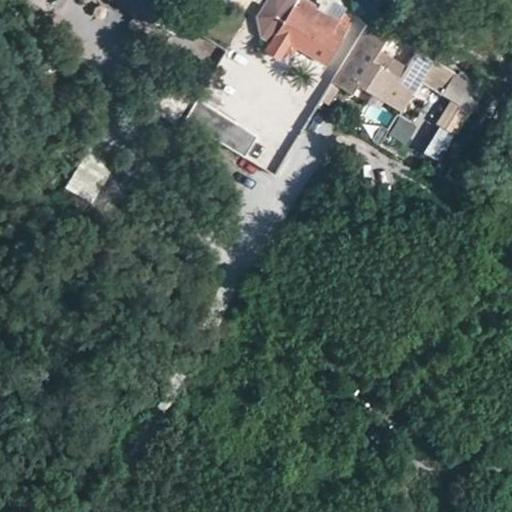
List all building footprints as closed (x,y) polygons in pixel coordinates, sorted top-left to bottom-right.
[(291,6),(294,0),(265,0),(256,15),(261,35),(270,40),(291,6)] [(325,11),(332,0),(314,0),(312,3),(325,11)] [(361,0),(355,11),(368,19),(379,0),(361,0)] [(438,0),(413,0),(411,4),(445,28),(455,14),(456,12),(438,0)] [(270,40),(265,49),(278,58),(284,48),(291,54),(297,45),(323,62),(346,26),(338,20),(331,32),(291,6),(270,40)] [(350,48),(336,70),(385,101),(398,78),(384,68),(389,60),(375,51),(370,60),(350,48)] [(168,92),(159,116),(178,123),(187,98),(168,92)] [(201,100),(187,121),(244,158),(257,137),(201,100)] [(442,165),(457,139),(438,128),(423,154),(442,165)] [(89,145),(61,200),(91,215),(119,160),(89,145)] [(479,470),(482,473),(499,484),(503,486),(511,471),(511,463),(492,451),(479,470)] [(499,484),(482,473),(472,489),(490,500),(499,484)]
